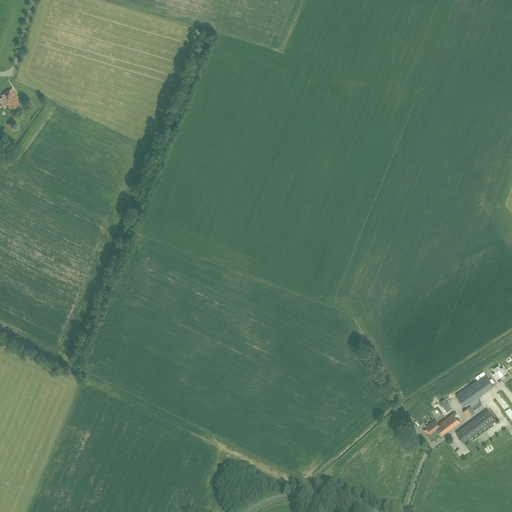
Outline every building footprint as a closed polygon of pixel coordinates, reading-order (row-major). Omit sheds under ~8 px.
[(17,97),(15,94),(16,93),(13,88),(2,96),(11,109),(21,102),(18,96),(17,97)] [(17,129),(12,121),(7,124),(12,132),(17,129)] [(468,418),(476,412),(483,407),(480,401),(477,398),(494,387),(485,374),(455,394),(464,406),(469,402),(471,406),(463,412),(468,418)] [(444,398),(440,402),(446,411),(451,408),(444,398)] [(368,425),(384,413),(381,408),(365,420),(368,425)] [(495,419),(488,409),(456,433),(463,442),(495,419)] [(437,431),(439,430),(442,435),(446,432),(447,432),(461,421),(454,412),(440,423),(439,424),(435,419),(426,426),(431,433),(436,429),(437,431)] [(459,453),(462,451),(455,442),(452,444),(459,453)]
